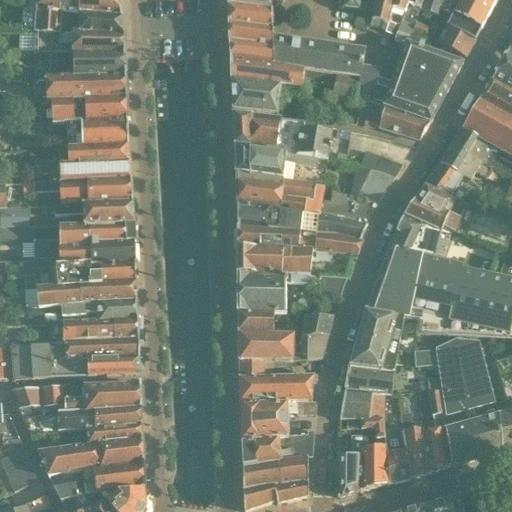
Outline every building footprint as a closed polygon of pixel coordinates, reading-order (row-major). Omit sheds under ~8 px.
[(36,34),(37,34),(62,35),(62,28),(66,29),(66,17),(120,19),(119,0),(116,0),(21,0),(22,1),(16,1),(16,4),(38,5),(36,34)] [(229,0),(232,63),(361,82),(359,93),(377,95),(379,81),(380,71),(364,69),(366,51),(274,38),(273,3),(283,3),(286,0),(305,0),(317,2),(316,0),(229,0)] [(362,0),(347,0),(346,10),(362,12),(362,0)] [(378,0),(373,23),(386,27),(394,0),(378,0)] [(387,27),(388,28),(389,24),(392,10),(405,14),(408,6),(409,6),(410,0),(394,0),(386,27),(387,27)] [(410,0),(409,6),(421,11),(420,14),(422,14),(426,0),(410,0)] [(426,0),(422,14),(439,20),(442,14),(446,0),(426,0)] [(446,0),(442,14),(454,18),(462,0),(446,0)] [(462,0),(454,18),(447,30),(476,44),(498,0),(462,0)] [(62,28),(62,35),(121,37),(120,19),(66,17),(66,29),(62,28)] [(358,18),(355,27),(368,32),(371,22),(358,18)] [(398,31),(393,44),(405,48),(409,35),(411,27),(400,23),(398,31)] [(389,24),(388,28),(387,27),(385,34),(393,37),(396,26),(389,24)] [(417,26),(413,36),(426,41),(430,29),(417,26)] [(438,47),(467,61),(476,44),(447,30),(438,47)] [(50,57),(74,57),(122,57),(121,37),(62,35),(37,34),(37,58),(50,57)] [(359,93),(358,100),(386,110),(431,126),(464,66),(407,46),(406,48),(403,57),(395,79),(393,85),(379,81),(377,95),(359,93)] [(511,53),(510,53),(492,83),(511,95),(511,53)] [(8,57),(0,57),(0,75),(9,75),(8,57)] [(74,57),(50,57),(50,80),(75,79),(124,79),(122,57),(74,57)] [(232,83),(283,89),(302,91),(304,79),(308,80),(307,82),(315,83),(314,85),(335,88),(333,98),(357,103),(358,100),(359,93),(361,82),(232,63),(232,83)] [(34,80),(34,97),(13,98),(13,105),(13,113),(30,112),(30,104),(51,103),(125,100),(124,79),(75,79),(34,80)] [(232,83),(233,106),(234,113),(278,118),(280,105),(283,89),(232,83)] [(481,100),(511,117),(511,95),(492,83),(481,100)] [(66,127),(67,151),(128,149),(125,106),(125,100),(51,103),(51,114),(52,127),(66,127)] [(452,148),(491,172),(511,184),(511,117),(481,100),(452,148)] [(366,120),(365,129),(383,131),(420,143),(431,126),(386,110),(384,119),(381,119),(380,122),(366,120)] [(304,128),(234,119),(235,151),(273,156),(280,152),(284,153),(287,158),(317,163),(328,164),(332,132),(304,128)] [(452,148),(441,167),(471,185),(476,177),(485,182),(491,172),(452,148)] [(30,153),(31,169),(31,172),(129,166),(128,149),(67,151),(30,153)] [(273,156),(235,151),(236,178),(310,189),(313,172),(316,172),(317,163),(287,158),(284,153),(280,152),(273,156)] [(365,154),(360,170),(370,173),(395,181),(403,169),(372,157),(365,154)] [(49,184),(46,184),(46,186),(130,183),(129,166),(31,172),(31,176),(49,175),(49,184)] [(426,188),(511,236),(511,224),(470,209),(480,191),(471,185),(441,167),(426,188)] [(370,173),(357,200),(379,206),(395,181),(370,173)] [(310,189),(236,178),(238,212),(317,219),(343,221),(368,228),(369,225),(374,215),(379,206),(357,200),(348,198),(346,208),(332,206),(314,204),(316,190),(310,189)] [(23,197),(35,197),(60,195),(61,207),(61,211),(132,207),(130,183),(46,186),(46,184),(23,186),(23,197)] [(511,236),(426,188),(404,220),(441,236),(442,236),(444,232),(511,259),(511,236)] [(54,220),(67,219),(82,218),(83,227),(59,228),(59,231),(133,229),(133,221),(132,207),(61,211),(61,207),(42,208),(41,215),(54,215),(54,220)] [(317,219),(238,212),(238,229),(239,232),(300,236),(306,236),(307,232),(316,233),(316,228),(317,219)] [(307,232),(306,236),(316,237),(334,239),(360,244),(368,228),(343,221),(317,219),(316,228),(316,233),(307,232)] [(403,221),(389,249),(428,258),(435,260),(440,236),(441,236),(404,220),(403,221)] [(59,231),(59,242),(33,243),(34,251),(134,247),(133,229),(59,231)] [(300,236),(238,232),(239,252),(283,253),(283,254),(332,256),(355,257),(359,258),(362,247),(363,246),(360,245),(360,244),(334,239),(316,237),(306,236),(300,236)] [(0,272),(8,272),(33,272),(52,271),(52,291),(58,291),(136,288),(135,268),(134,247),(34,251),(34,263),(32,263),(32,264),(0,264),(0,272)] [(511,313),(511,281),(462,270),(463,266),(432,259),(388,249),(378,279),(511,313)] [(283,253),(239,252),(239,277),(311,280),(312,263),(332,264),(332,256),(283,254),(283,253)] [(311,280),(239,277),(240,315),(287,318),(285,287),(320,288),(320,281),(311,280)] [(511,313),(378,279),(366,313),(366,314),(403,321),(403,322),(417,325),(416,336),(494,342),(494,339),(509,342),(511,342),(511,313)] [(320,288),(319,299),(340,301),(346,282),(343,282),(320,281),(320,288)] [(37,310),(61,309),(136,305),(136,288),(58,291),(37,292),(37,310)] [(98,314),(98,323),(137,321),(136,305),(61,309),(62,319),(86,318),(86,315),(98,314)] [(325,309),(322,319),(333,322),(333,321),(336,313),(325,309)] [(366,314),(360,334),(399,341),(403,322),(403,321),(366,314)] [(287,318),(240,315),(240,337),(273,337),(274,318),(287,318)] [(273,337),(240,337),(241,366),(274,366),(274,365),(294,365),(307,365),(307,363),(323,363),(329,338),(333,322),(322,319),(304,319),(302,338),(301,347),(302,348),(301,355),(294,355),(294,338),(273,338),(273,337)] [(51,327),(52,348),(57,348),(58,349),(62,349),(63,347),(65,347),(65,345),(117,343),(117,344),(138,343),(137,321),(98,323),(63,324),(63,326),(51,327)] [(360,334),(350,369),(393,375),(399,341),(360,334)] [(11,349),(13,366),(14,382),(50,380),(88,379),(136,377),(139,374),(138,343),(117,344),(117,343),(65,345),(65,347),(63,347),(62,349),(58,349),(57,348),(52,348),(11,349)] [(441,384),(451,469),(502,455),(498,413),(497,413),(479,346),(456,344),(437,352),(439,369),(438,369),(440,379),(441,384)] [(436,353),(414,354),(414,370),(416,370),(438,369),(436,354),(436,353)] [(507,410),(498,413),(502,455),(502,454),(511,451),(511,360),(496,365),(507,410)] [(274,366),(241,366),(241,382),(274,381),(274,366)] [(350,370),(346,392),(377,396),(386,397),(390,397),(393,375),(350,369),(350,370)] [(274,381),(241,382),(241,406),(241,407),(313,404),(314,384),(319,385),(320,380),(315,379),(307,380),(274,381)] [(437,435),(424,437),(428,476),(450,470),(451,469),(441,384),(440,379),(427,381),(427,385),(428,396),(432,420),(434,419),(437,435)] [(140,411),(138,387),(61,391),(64,418),(140,411)] [(38,392),(39,420),(64,418),(61,391),(38,392)] [(12,393),(22,422),(39,420),(38,392),(12,393)] [(346,392),(340,423),(346,423),(346,432),(362,432),(361,423),(369,423),(384,421),(386,397),(377,396),(346,392)] [(406,452),(410,481),(428,476),(424,437),(423,437),(422,433),(414,434),(412,417),(410,417),(409,402),(399,403),(400,417),(401,418),(402,430),(403,435),(404,435),(406,452)] [(0,403),(0,437),(1,437),(1,447),(20,445),(9,418),(2,419),(1,404),(0,403)] [(313,404),(241,407),(243,439),(288,435),(288,416),(298,416),(298,419),(316,418),(317,405),(313,406),(313,404)] [(22,422),(31,439),(85,432),(140,427),(140,411),(64,418),(39,420),(22,422)] [(362,453),(361,495),(388,488),(384,432),(384,421),(369,423),(361,423),(362,432),(362,433),(374,431),(376,442),(376,451),(362,453)] [(87,449),(38,457),(49,481),(82,476),(82,475),(142,467),(140,427),(85,432),(87,449)] [(397,430),(384,432),(388,488),(410,482),(410,481),(406,452),(404,435),(403,435),(402,430),(397,430)] [(244,470),(313,460),(314,450),(288,454),(288,435),(243,439),(244,470)] [(341,451),(340,501),(361,495),(362,453),(363,440),(353,439),(353,451),(341,451)] [(0,463),(0,464),(13,494),(37,483),(23,453),(0,463)] [(244,470),(245,492),(309,487),(308,461),(313,461),(313,460),(244,470)] [(76,487),(53,491),(55,495),(57,500),(72,497),(98,492),(143,491),(142,467),(82,475),(82,476),(85,493),(77,494),(76,487)] [(245,492),(245,511),(252,511),(276,504),(277,508),(309,500),(309,487),(245,492)] [(98,492),(113,511),(143,511),(143,491),(98,492)] [(83,511),(113,511),(98,492),(72,497),(83,511)] [(83,511),(72,497),(57,500),(55,495),(46,499),(52,511),(61,507),(62,511),(83,511)] [(458,502),(422,511),(490,511),(488,502),(461,510),(458,502)]
